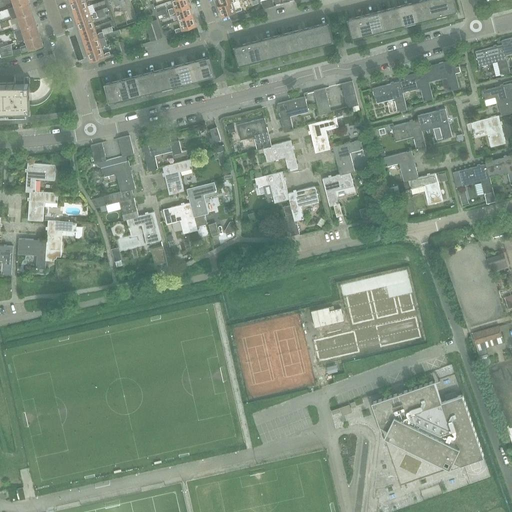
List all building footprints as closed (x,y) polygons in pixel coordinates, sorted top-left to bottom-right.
[(73,0),(70,1),(73,11),(87,6),(85,0),(73,0)] [(189,6),(187,0),(173,0),(172,1),(174,9),(173,9),(173,8),(168,10),(169,13),(189,6)] [(242,10),(238,0),(237,0),(235,1),(221,6),(218,7),(222,17),(242,10)] [(272,0),(264,0),(261,1),(264,9),(274,6),(272,0)] [(426,19),(420,0),(419,0),(410,2),(415,22),(426,19)] [(436,16),(432,0),(420,0),(426,19),(436,16)] [(447,14),(443,0),(432,0),(436,16),(447,14)] [(458,11),(454,0),(443,0),(447,14),(458,11)] [(32,12),(28,1),(14,6),(8,9),(11,19),(18,17),(32,12)] [(415,22),(410,2),(400,5),(405,25),(415,22)] [(405,25),(400,5),(389,8),(394,27),(405,25)] [(90,14),(87,6),(73,11),(77,21),(97,15),(96,12),(92,13),(92,14),(90,14)] [(193,16),(189,6),(169,13),(170,15),(174,14),(174,13),(176,13),(179,21),(193,16)] [(394,27),(389,8),(379,11),(384,30),(394,27)] [(384,30),(379,11),(368,13),(373,33),(384,30)] [(36,24),(32,12),(18,17),(21,29),(36,24)] [(373,33),(368,13),(358,16),(363,35),(373,33)] [(147,16),(148,21),(145,22),(151,41),(163,37),(157,18),(156,18),(155,14),(147,16)] [(98,18),(97,15),(77,21),(80,31),(94,27),(92,19),(93,18),(93,19),(98,18)] [(196,26),(193,16),(179,21),(181,28),(180,29),(179,28),(175,30),(176,33),(196,26)] [(363,35),(358,16),(347,19),(352,38),(363,35)] [(334,41),(329,21),(318,24),(323,44),(334,41)] [(39,35),(36,24),(21,29),(15,31),(17,36),(23,34),(25,39),(39,35)] [(323,44),(318,24),(307,27),(312,46),(323,44)] [(94,27),(80,31),(84,41),(113,31),(112,26),(102,30),(103,32),(98,33),(99,34),(97,34),(94,27)] [(312,46),(307,27),(297,30),(302,49),(312,46)] [(113,31),(84,41),(87,51),(101,46),(107,44),(105,38),(121,33),(120,30),(116,31),(113,31)] [(302,49),(297,30),(286,32),(291,52),(302,49)] [(291,52),(286,32),(276,35),(281,54),(291,52)] [(43,46),(39,35),(25,39),(27,45),(20,47),(20,48),(13,50),(11,44),(4,46),(0,47),(0,52),(2,57),(17,54),(43,46)] [(281,54),(276,35),(265,38),(270,57),(281,54)] [(511,37),(501,41),(502,44),(503,44),(506,55),(511,53),(511,37)] [(270,57),(265,38),(255,40),(260,60),(270,57)] [(126,50),(122,40),(115,42),(118,52),(126,50)] [(260,60),(255,40),(244,43),(249,63),(260,60)] [(249,63),(244,43),(233,46),(238,65),(249,63)] [(503,44),(502,44),(475,51),(479,66),(497,62),(501,74),(510,72),(506,55),(503,44)] [(104,54),(101,46),(87,51),(90,62),(111,55),(110,52),(104,54)] [(215,76),(210,56),(199,59),(204,78),(215,76)] [(204,78),(199,59),(188,62),(193,81),(204,78)] [(454,68),(452,59),(425,67),(426,70),(428,82),(429,81),(442,78),(445,91),(459,87),(456,73),(460,71),(459,66),(454,68)] [(193,81),(188,62),(178,64),(183,84),(193,81)] [(183,84),(178,64),(167,67),(172,86),(183,84)] [(482,66),(484,78),(491,77),(488,65),(482,66)] [(172,86),(167,67),(157,70),(162,89),(172,86)] [(162,89),(157,70),(146,73),(152,92),(162,89)] [(428,82),(426,70),(398,77),(399,81),(400,81),(403,92),(421,87),(424,100),(433,98),(429,81),(428,82)] [(152,92),(146,73),(136,75),(141,95),(152,92)] [(141,95),(136,75),(126,78),(131,97),(141,95)] [(0,83),(0,112),(1,113),(1,110),(11,109),(11,112),(10,112),(10,113),(16,113),(16,109),(25,109),(25,106),(25,96),(29,96),(29,93),(30,93),(30,92),(30,87),(30,83),(30,81),(30,80),(30,77),(25,77),(25,83),(25,87),(15,87),(15,83),(14,83),(0,83)] [(131,97),(126,78),(115,81),(120,100),(131,97)] [(120,100),(115,81),(104,83),(109,103),(120,100)] [(354,87),(353,81),(341,84),(343,90),(354,87)] [(400,81),(399,81),(372,88),(376,103),(394,98),(398,111),(407,109),(403,92),(400,81)] [(511,83),(509,84),(481,91),(484,100),(497,97),(501,115),(511,112),(511,83)] [(356,93),(354,87),(343,90),(344,96),(356,93)] [(327,94),(325,88),(314,91),(315,97),(327,94)] [(357,99),(356,93),(344,96),(346,102),(357,99)] [(329,100),(327,94),(315,97),(317,103),(329,100)] [(309,111),(305,96),(277,103),(284,131),(294,129),(290,116),(309,111)] [(359,104),(357,99),(346,102),(347,107),(359,104)] [(330,106),(329,100),(317,103),(318,109),(330,106)] [(331,111),(330,106),(318,109),(320,114),(331,111)] [(445,109),(418,116),(419,119),(422,130),(440,126),(443,139),(452,136),(445,109)] [(506,143),(499,115),(471,122),(473,132),(486,128),(491,147),(506,143)] [(336,117),(309,124),(316,152),(330,148),(326,130),(339,127),(336,117)] [(237,125),(241,140),(254,136),(258,149),(263,148),(263,147),(272,145),(265,118),(237,125)] [(419,119),(391,126),(395,141),(414,136),(417,149),(426,147),(422,130),(419,119)] [(221,139),(217,127),(210,129),(214,142),(221,139)] [(114,135),(102,138),(106,154),(118,152),(114,135)] [(131,140),(130,135),(118,138),(119,143),(131,140)] [(171,142),(170,136),(142,143),(149,170),(158,168),(155,155),(173,150),(174,154),(182,152),(179,140),(171,142)] [(133,147),(131,140),(119,143),(121,150),(133,147)] [(298,168),(291,140),(272,145),(263,147),(263,148),(267,162),(285,157),(289,170),(292,169),(298,168)] [(363,149),(361,140),(333,147),(340,174),(340,175),(350,172),(355,171),(350,152),(363,149)] [(104,147),(102,142),(91,145),(92,150),(104,147)] [(105,153),(104,147),(92,150),(94,156),(105,153)] [(134,153),(133,147),(121,150),(122,156),(125,155),(134,153)] [(418,177),(412,150),(384,157),(386,166),(399,163),(404,181),(408,180),(419,178),(418,177)] [(107,160),(105,153),(94,156),(95,163),(107,160)] [(511,154),(486,162),(486,164),(487,163),(490,176),(508,172),(511,185),(511,184),(511,154)] [(116,173),(121,191),(132,188),(132,189),(136,188),(129,160),(127,161),(125,155),(122,156),(107,160),(95,163),(101,168),(103,177),(116,173)] [(190,159),(162,166),(169,194),(184,190),(180,172),(192,169),(190,159)] [(56,164),(28,163),(26,191),(30,191),(35,192),(35,191),(36,179),(55,180),(56,164)] [(487,163),(486,164),(453,172),(457,187),(481,181),(487,203),(496,201),(490,176),(487,163)] [(288,193),(283,171),(255,178),(257,188),(263,186),(265,195),(268,197),(273,195),(275,203),(289,199),(287,193),(288,193)] [(352,178),(350,172),(340,175),(340,174),(323,178),(330,206),(334,205),(337,217),(343,215),(340,203),(339,203),(337,198),(355,193),(354,186),(353,183),(356,182),(355,178),(352,178)] [(443,200),(436,173),(418,177),(419,178),(408,180),(411,189),(424,186),(428,204),(443,200)] [(214,182),(187,189),(187,190),(188,195),(189,198),(190,202),(194,217),(197,226),(206,224),(207,224),(205,214),(209,213),(204,195),(217,191),(214,182)] [(319,201),(315,186),(288,193),(287,193),(289,199),(293,214),(288,216),(289,222),(285,223),(288,237),(295,235),(300,234),(297,224),(295,224),(295,221),(304,218),(301,206),(319,201)] [(494,188),(496,195),(505,193),(503,186),(494,188)] [(132,188),(121,191),(104,196),(106,205),(119,201),(124,220),(127,219),(126,219),(139,216),(132,189),(132,188)] [(58,193),(35,191),(35,192),(30,191),(28,219),(43,220),(44,202),(58,202),(58,193)] [(190,202),(163,209),(167,224),(180,220),(184,233),(198,230),(197,226),(194,217),(190,202)] [(154,212),(139,216),(126,219),(127,219),(129,228),(142,225),(147,243),(161,239),(154,212)] [(77,222),(48,220),(47,240),(46,260),(54,260),(55,256),(61,256),(63,231),(76,231),(76,237),(79,237),(82,235),(82,227),(76,226),(77,222)] [(511,221),(483,229),(485,236),(493,234),(494,237),(500,236),(505,232),(511,229),(511,221)] [(197,226),(198,230),(200,237),(209,235),(206,224),(197,226)] [(47,240),(19,238),(18,253),(37,255),(36,268),(46,269),(46,260),(47,240)] [(0,260),(3,261),(2,274),(12,274),(13,246),(0,245),(0,260)] [(167,262),(163,246),(151,249),(155,265),(167,262)] [(506,261),(503,254),(488,259),(492,271),(499,269),(497,264),(506,261)] [(311,311),(315,327),(344,320),(341,308),(334,310),(330,311),(329,307),(311,311)] [(473,334),(476,345),(502,337),(499,327),(473,334)] [(458,362),(444,366),(446,374),(460,370),(458,362)] [(449,469),(449,470),(484,457),(462,394),(461,394),(462,395),(442,402),(435,382),(435,381),(371,403),(384,438),(384,437),(450,468),(449,469)] [(350,410),(360,407),(358,400),(348,402),(350,410)] [(20,500),(26,499),(23,487),(17,489),(20,500)]
